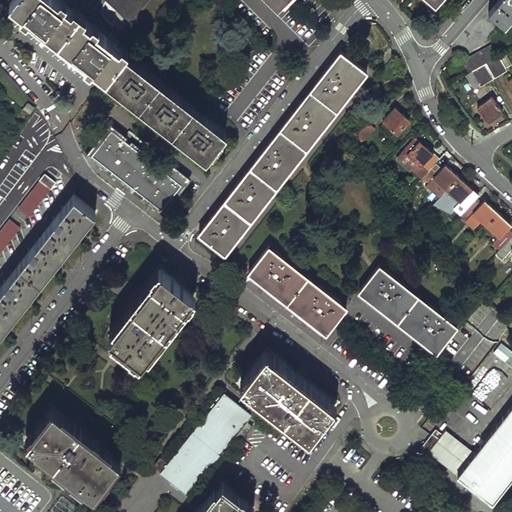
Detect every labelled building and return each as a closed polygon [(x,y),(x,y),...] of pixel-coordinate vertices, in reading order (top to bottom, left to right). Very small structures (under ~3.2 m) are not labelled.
[(18,0),(14,6),(20,11),(28,0),(18,0)] [(28,0),(20,11),(100,73),(119,48),(57,0),(28,0)] [(104,0),(131,24),(151,0),(104,0)] [(266,0),(276,10),(286,0),(266,0)] [(511,0),(498,0),(488,12),(504,26),(511,16),(511,0)] [(491,43),(462,60),(468,73),(471,71),(484,64),(499,56),(491,43)] [(119,48),(100,73),(105,77),(125,52),(119,48)] [(125,52),(105,77),(107,78),(207,156),(226,131),(127,54),(125,52)] [(340,53),(197,236),(224,257),(366,74),(340,53)] [(511,63),(505,53),(499,56),(484,64),(493,78),(501,73),(499,70),(505,67),(511,63)] [(471,71),(478,82),(483,79),(485,83),(493,78),(484,64),(471,71)] [(465,75),(471,87),(478,82),(471,71),(468,73),(465,75)] [(476,107),(488,122),(498,114),(502,111),(491,96),(476,107)] [(396,107),(382,121),(397,134),(410,121),(396,107)] [(369,121),(351,138),(357,146),(376,129),(369,121)] [(164,210),(183,185),(166,171),(112,128),(92,154),(112,170),(164,210)] [(407,155),(403,159),(411,167),(410,169),(421,179),(423,177),(435,163),(430,158),(433,154),(418,141),(406,154),(407,155)] [(433,179),(446,190),(458,177),(445,166),(442,169),(435,163),(423,177),(429,183),(433,179)] [(166,171),(183,185),(189,178),(172,164),(166,171)] [(39,180),(40,181),(50,188),(56,181),(45,173),(39,180)] [(471,189),(458,177),(446,190),(442,194),(463,212),(475,199),(468,193),(471,189)] [(50,188),(40,181),(19,208),(30,216),(50,188)] [(463,212),(459,216),(474,229),(481,222),(486,226),(498,212),(485,201),(481,205),(475,199),(463,212)] [(71,201),(0,291),(0,336),(94,218),(71,201)] [(403,212),(409,218),(413,214),(406,209),(403,212)] [(486,226),(498,237),(492,245),(499,251),(511,236),(511,231),(508,228),(511,224),(498,212),(486,226)] [(10,219),(0,232),(0,252),(20,227),(10,219)] [(416,232),(421,237),(424,233),(419,228),(416,232)] [(511,236),(499,251),(505,257),(511,250),(511,236)] [(247,274),(324,335),(345,309),(268,247),(247,274)] [(358,293),(437,355),(457,328),(379,267),(358,293)] [(134,311),(108,344),(140,369),(191,303),(159,279),(134,311)] [(266,360),(239,393),(309,448),(335,415),(266,360)] [(222,392),(166,464),(160,473),(159,474),(180,490),(187,495),(234,434),(240,439),(251,425),(245,420),(250,414),(222,392)] [(50,459),(95,494),(121,461),(52,407),(26,440),(50,459)] [(446,433),(438,442),(428,456),(473,490),(506,446),(511,450),(511,409),(477,455),(446,433)] [(428,456),(438,442),(432,438),(422,451),(428,456)] [(511,450),(506,446),(473,490),(493,505),(511,481),(511,450)] [(152,466),(160,473),(166,464),(158,458),(152,466)] [(244,511),(219,492),(203,511),(244,511)]
